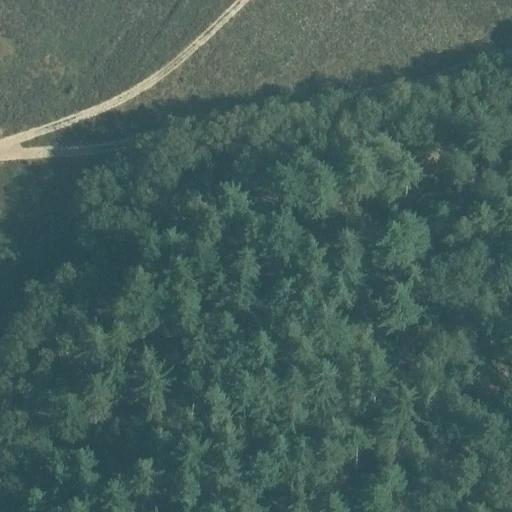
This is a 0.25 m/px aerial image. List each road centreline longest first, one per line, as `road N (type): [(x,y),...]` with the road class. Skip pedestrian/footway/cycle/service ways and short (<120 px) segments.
road 1 (track): [(511,56),(108,147),(0,153)]
road 2 (track): [(242,0),(127,95),(0,149)]
